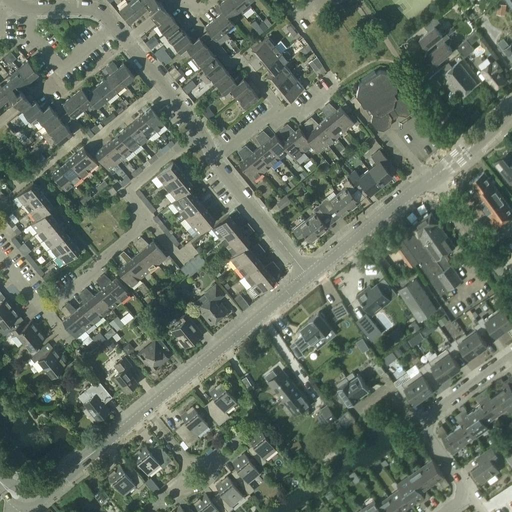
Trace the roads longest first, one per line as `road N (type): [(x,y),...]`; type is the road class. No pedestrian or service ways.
road 1 (tertiary): [(143,413),(308,278)]
road 2 (residential): [(511,358),(428,416),(426,431),(460,493)]
road 3 (tertiary): [(308,278),(431,178)]
road 4 (residential): [(308,278),(213,159)]
road 5 (tertiary): [(27,499),(143,413)]
road 6 (residential): [(44,314),(148,223)]
road 7 (residential): [(511,290),(431,178)]
road 8 (residential): [(148,223),(127,188),(201,135)]
road 9 (residential): [(125,40),(100,11),(21,8),(13,0)]
road 10 (residential): [(201,135),(125,40)]
